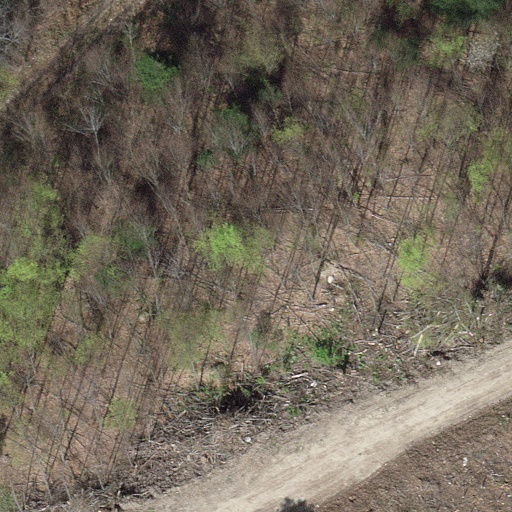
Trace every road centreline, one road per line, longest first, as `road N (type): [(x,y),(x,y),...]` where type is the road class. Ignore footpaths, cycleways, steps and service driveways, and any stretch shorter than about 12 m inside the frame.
road 1 (track): [(210,511),(511,355)]
road 2 (track): [(0,129),(143,0)]
